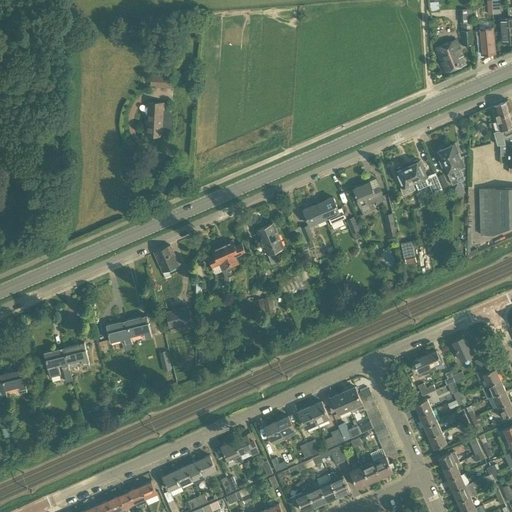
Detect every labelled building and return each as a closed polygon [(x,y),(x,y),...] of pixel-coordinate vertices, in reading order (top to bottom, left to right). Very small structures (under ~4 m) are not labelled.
[(429,0),(430,11),(439,10),(438,1),(434,2),(433,0),(429,0)] [(491,7),(491,14),(501,14),(500,0),(491,1),(491,7)] [(473,45),(472,31),(471,9),(459,9),(462,45),(473,45)] [(510,42),(508,16),(499,17),(501,43),(510,42)] [(495,53),(493,28),(479,29),(481,55),(495,53)] [(456,39),(437,46),(435,47),(444,71),(465,63),(456,39)] [(149,73),(148,86),(168,88),(170,74),(149,73)] [(511,112),(508,100),(494,106),(501,131),(495,134),(498,145),(500,145),(511,144),(511,112)] [(162,102),(148,101),(147,108),(145,108),(143,133),(159,135),(160,128),(161,128),(165,128),(168,126),(169,113),(167,110),(163,109),(161,109),(162,102)] [(455,144),(445,148),(460,180),(464,178),(459,167),(464,164),(455,144)] [(511,144),(500,145),(500,154),(506,153),(506,164),(508,164),(508,170),(509,170),(509,173),(511,173),(511,144)] [(460,180),(445,148),(436,152),(450,184),(456,182),(457,184),(453,191),(463,186),(460,180)] [(412,163),(407,165),(415,183),(417,182),(419,188),(430,183),(419,160),(418,160),(415,159),(412,160),(412,163)] [(415,183),(407,165),(402,168),(400,166),(397,168),(397,170),(394,171),(402,188),(400,188),(404,195),(416,190),(413,183),(415,183)] [(442,174),(438,176),(430,179),(435,191),(448,186),(442,174)] [(384,200),(379,186),(376,179),(353,189),(358,200),(358,201),(360,208),(369,204),(368,201),(374,199),(376,203),(384,200)] [(479,201),(480,235),(493,234),(511,225),(511,187),(479,188),(479,201)] [(319,204),(325,219),(328,217),(331,225),(346,218),(341,207),(338,208),(333,197),(323,201),(324,202),(319,204)] [(325,219),(319,204),(313,207),(312,206),(304,209),(310,225),(325,219)] [(383,214),(389,237),(395,236),(397,245),(399,244),(392,213),(383,214)] [(354,216),(348,219),(346,219),(352,233),(351,233),(354,239),(362,236),(359,230),(354,216)] [(278,256),(285,252),(282,246),(283,246),(273,223),(265,226),(278,256)] [(295,228),(300,241),(302,246),(308,244),(306,241),(314,238),(308,224),(301,227),(300,226),(295,228)] [(278,256),(265,226),(256,230),(266,253),(271,264),(280,260),(278,256)] [(222,244),(232,266),(239,263),(236,256),(245,252),(242,243),(235,246),(232,240),(222,244)] [(412,240),(406,242),(401,243),(405,263),(416,260),(412,240)] [(232,266),(222,244),(212,249),(215,255),(208,258),(215,273),(223,269),(224,271),(222,271),(224,276),(227,274),(230,281),(237,278),(234,271),(232,266)] [(163,271),(179,264),(170,245),(154,252),(163,271)] [(432,271),(431,254),(419,256),(421,275),(432,271)] [(237,278),(230,281),(231,283),(244,277),(240,268),(234,271),(237,278)] [(285,298),(307,288),(299,270),(293,272),(292,270),(276,277),(285,298)] [(263,297),(265,313),(275,312),(272,296),(263,297)] [(265,313),(263,297),(254,298),(256,314),(265,313)] [(194,327),(189,306),(186,306),(176,309),(165,311),(170,331),(170,332),(194,327)] [(145,314),(139,316),(124,319),(130,341),(131,341),(129,335),(142,332),(143,338),(150,336),(145,314)] [(124,319),(119,321),(104,324),(108,341),(122,337),(123,343),(130,341),(124,319)] [(472,354),(464,337),(453,342),(461,360),(472,354)] [(85,343),(79,344),(64,348),(70,370),(69,363),(82,360),(83,367),(91,365),(85,343)] [(208,354),(208,346),(199,346),(200,362),(208,362),(208,364),(215,364),(215,353),(208,354)] [(64,348),(58,349),(44,353),(50,379),(62,376),(59,366),(62,365),(64,371),(70,370),(64,348)] [(436,350),(424,355),(431,371),(437,369),(443,366),(442,362),(436,350)] [(431,371),(424,355),(413,360),(418,372),(424,370),(425,374),(431,371)] [(482,357),(480,358),(474,361),(478,369),(486,366),(482,357)] [(169,361),(162,363),(164,371),(171,369),(169,361)] [(487,385),(501,379),(496,368),(486,372),(485,368),(476,372),(480,381),(485,379),(487,385)] [(23,369),(2,374),(6,390),(7,390),(19,387),(21,393),(28,391),(23,369)] [(455,380),(453,375),(451,370),(445,373),(447,378),(444,380),(446,384),(455,380)] [(462,371),(453,375),(455,380),(464,376),(462,371)] [(0,374),(0,407),(10,405),(7,390),(6,390),(2,374),(0,374)] [(505,390),(501,379),(487,385),(492,396),(505,390)] [(418,385),(422,395),(436,389),(433,384),(426,388),(424,382),(418,385)] [(355,386),(343,391),(350,408),(357,406),(359,410),(364,407),(363,404),(362,403),(360,399),(358,393),(355,386)] [(372,394),(369,388),(358,393),(360,399),(372,394)] [(510,402),(505,390),(492,396),(497,407),(510,402)] [(350,408),(343,391),(331,397),(338,414),(350,408)] [(372,394),(360,399),(362,403),(363,404),(374,399),(372,394)] [(460,397),(456,399),(452,400),(455,407),(463,403),(460,397)] [(419,415),(432,409),(427,398),(414,404),(419,415)] [(374,399),(363,404),(364,407),(365,410),(376,405),(374,399)] [(322,401),(310,406),(317,423),(319,428),(330,423),(329,418),(322,401)] [(511,405),(510,402),(497,407),(502,419),(511,414),(511,405)] [(376,405),(365,410),(367,415),(378,410),(376,405)] [(471,418),(475,416),(470,405),(466,407),(471,418)] [(317,423),(310,406),(298,411),(306,428),(317,423)] [(432,409),(419,415),(424,426),(437,420),(432,409)] [(378,410),(367,415),(370,420),(381,415),(378,410)] [(460,423),(464,422),(468,420),(465,413),(458,417),(460,423)] [(277,420),(283,434),(294,428),(288,415),(277,420)] [(381,415),(370,420),(371,423),(372,426),(383,421),(381,415)] [(283,434),(277,420),(265,426),(271,439),(283,434)] [(442,431),(437,420),(424,426),(429,437),(442,431)] [(386,426),(383,421),(372,426),(373,427),(375,431),(386,426)] [(507,440),(511,438),(511,424),(502,429),(507,440)] [(347,425),(344,426),(339,428),(345,440),(352,437),(349,431),(347,425)] [(361,433),(357,426),(355,427),(350,429),(351,430),(349,431),(352,437),(361,433)] [(386,426),(375,431),(375,432),(377,437),(388,431),(386,426)] [(375,431),(373,427),(366,430),(362,432),(364,435),(363,435),(364,437),(375,432),(375,431)] [(345,440),(339,428),(331,432),(332,435),(334,440),(327,444),(328,447),(330,447),(345,440)] [(388,431),(377,437),(380,442),(391,437),(388,431)] [(447,443),(442,431),(429,437),(434,448),(447,443)] [(247,433),(234,439),(240,453),(250,449),(250,450),(252,455),(253,455),(260,452),(256,444),(254,439),(250,440),(247,433)] [(362,444),(359,437),(351,441),(354,447),(362,444)] [(391,437),(380,442),(382,448),(393,443),(391,437)] [(240,453),(234,439),(221,445),(227,459),(234,456),(236,462),(243,460),(240,453)] [(315,439),(306,442),(312,455),(320,451),(319,448),(321,447),(318,442),(316,442),(315,439)] [(312,455),(306,442),(300,445),(304,456),(299,458),(300,460),(312,455)] [(396,450),(393,443),(382,448),(385,455),(396,450)] [(341,445),(336,447),(341,461),(347,459),(341,445)] [(341,461),(336,447),(330,450),(320,454),(323,461),(325,460),(324,457),(331,454),(336,464),(341,461)] [(267,451),(276,471),(286,466),(285,464),(283,465),(278,455),(276,457),(272,449),(267,451)] [(443,469),(456,463),(460,461),(455,451),(451,452),(438,458),(443,469)] [(323,461),(320,454),(309,459),(311,466),(323,461)] [(209,455),(198,460),(204,474),(216,469),(209,455)] [(374,461),(381,478),(393,472),(385,455),(374,461)] [(311,466),(309,459),(297,465),(300,471),(311,466)] [(204,474),(198,460),(186,465),(193,479),(204,474)] [(267,475),(273,473),(267,460),(261,462),(267,475)] [(381,478),(374,461),(362,466),(370,483),(381,478)] [(461,474),(456,463),(443,469),(448,480),(461,474)] [(186,465),(175,470),(181,485),(193,479),(186,465)] [(300,471),(297,465),(286,470),(288,474),(291,473),(291,475),(300,471)] [(370,483),(362,466),(350,471),(358,488),(370,483)] [(181,485),(175,470),(163,475),(169,490),(181,485)] [(338,496),(350,491),(343,474),(336,477),(333,471),(328,474),(331,479),(338,496)] [(461,474),(448,480),(453,491),(466,485),(461,474)] [(233,475),(227,478),(233,490),(238,488),(233,475)] [(273,489),(274,489),(279,486),(274,475),(268,478),(273,489)] [(226,476),(222,479),(220,479),(227,493),(233,490),(227,478),(226,476)] [(327,501),(338,496),(331,479),(319,484),(327,501)] [(140,485),(145,498),(157,493),(151,480),(140,485)] [(315,506),(327,501),(319,484),(307,490),(315,506)] [(145,498),(140,485),(129,490),(134,503),(137,508),(148,503),(145,498)] [(303,511),(315,506),(307,490),(305,485),(300,487),(302,492),(290,497),(294,506),(300,504),(303,511)] [(471,496),(466,485),(453,491),(458,502),(471,496)] [(235,492),(239,499),(242,498),(244,503),(252,500),(246,488),(235,492)] [(129,490),(118,495),(124,508),(134,503),(129,490)] [(239,499),(235,492),(226,496),(229,503),(239,499)] [(199,495),(203,503),(208,501),(204,493),(199,495)] [(118,495),(107,500),(112,511),(113,511),(124,508),(118,495)] [(471,496),(458,502),(462,511),(463,511),(475,507),(471,496)] [(179,511),(174,499),(168,502),(172,511),(179,511)] [(112,511),(107,500),(96,505),(99,511),(112,511)] [(216,509),(213,502),(202,507),(204,511),(205,511),(212,509),(212,511),(216,509)] [(268,508),(269,511),(283,511),(279,503),(268,508)]
